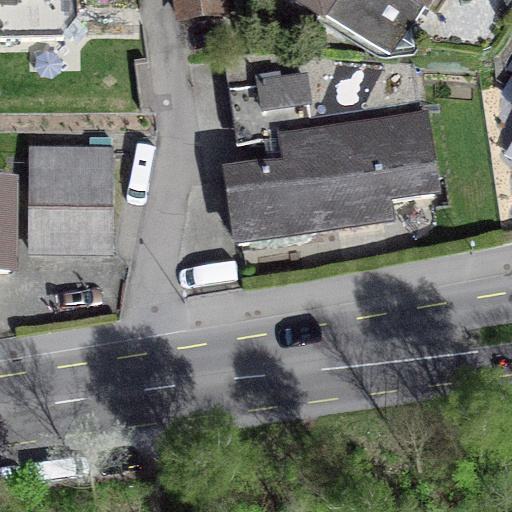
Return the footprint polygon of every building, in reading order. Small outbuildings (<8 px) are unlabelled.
[(220,0),(180,0),(183,23),(223,19),(220,0)] [(428,0),(291,0),(391,61),(415,54),(409,32),(428,0)] [(273,173),(229,179),(239,246),(318,235),(315,214),(434,196),(414,63),(391,61),(249,51),(249,55),(237,56),(250,145),(269,143),(273,173)] [(111,153),(31,153),(31,253),(111,253),(111,153)] [(10,190),(0,190),(0,274),(9,275),(10,190)]
